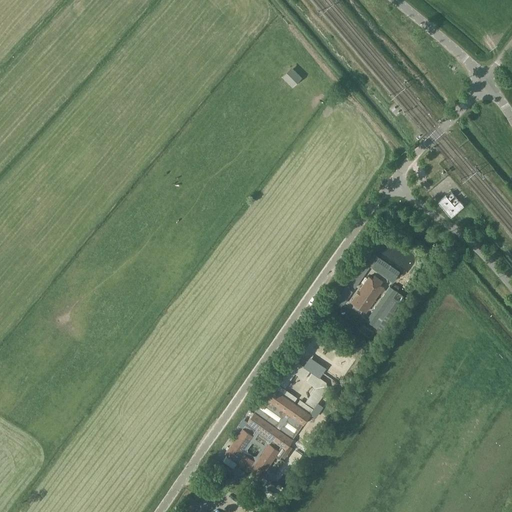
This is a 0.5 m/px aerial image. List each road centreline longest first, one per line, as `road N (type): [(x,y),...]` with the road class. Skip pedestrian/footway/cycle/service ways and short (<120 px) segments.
road 1 (unclassified): [(160,511),(389,187)]
road 2 (unclassified): [(511,287),(446,223),(389,187)]
road 3 (unclassified): [(389,187),(485,80)]
